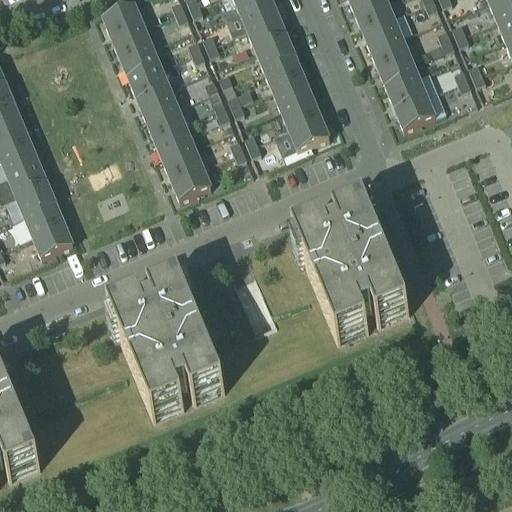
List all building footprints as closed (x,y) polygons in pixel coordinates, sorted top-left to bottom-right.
[(270,5),(267,0),(230,0),(238,18),(270,5)] [(383,0),(343,0),(352,18),(386,4),(383,0)] [(429,0),(425,0),(420,2),(424,11),(433,8),(429,0)] [(482,0),(486,9),(507,0),(482,0)] [(511,0),(507,0),(486,9),(495,29),(511,21),(511,0)] [(448,1),(439,5),(442,15),(452,11),(448,1)] [(195,3),(186,7),(189,16),(199,12),(195,3)] [(386,4),(352,18),(360,38),(394,24),(386,4)] [(278,25),(270,5),(238,18),(247,38),(278,25)] [(433,8),(424,11),(428,21),(437,17),(433,8)] [(171,13),(175,22),(184,18),(180,9),(171,13)] [(202,21),(199,12),(189,16),(193,25),(202,21)] [(103,27),(112,48),(143,34),(135,14),(103,27)] [(188,27),(184,18),(175,22),(179,31),(188,27)] [(511,21),(495,29),(503,49),(511,45),(511,21)] [(394,24),(360,38),(368,58),(402,44),(394,24)] [(286,45),(278,25),(247,38),(255,58),(286,45)] [(460,32),(451,36),(455,45),(464,41),(460,32)] [(151,55),(143,34),(112,48),(120,68),(151,55)] [(446,38),(437,42),(441,51),(450,47),(446,38)] [(464,41),(455,45),(459,55),(468,51),(464,41)] [(211,43),(202,46),(206,56),(215,52),(211,43)] [(402,44),(368,58),(377,78),(411,64),(402,44)] [(295,65),(286,45),(255,58),(263,79),(295,65)] [(511,45),(503,49),(511,69),(511,68),(511,45)] [(450,47),(441,51),(445,61),(454,57),(450,47)] [(188,53),(192,62),(201,58),(197,49),(188,53)] [(219,61),(215,52),(206,56),(210,65),(219,61)] [(160,75),(151,55),(120,68),(129,88),(160,75)] [(205,67),(201,58),(192,62),(195,71),(205,67)] [(411,64),(377,78),(385,98),(419,84),(411,64)] [(303,86),(295,65),(263,79),(272,99),(303,86)] [(477,72),(468,76),(472,85),(481,81),(477,72)] [(168,95),(160,75),(129,88),(137,108),(168,95)] [(463,78),(453,82),(457,91),(467,87),(463,78)] [(481,81),(472,85),(476,94),(485,91),(481,81)] [(228,82),(219,86),(223,96),(232,92),(228,82)] [(419,84),(385,98),(393,118),(427,104),(419,84)] [(312,106),(303,86),(272,99),(280,119),(312,106)] [(467,87),(457,91),(461,100),(470,97),(467,87)] [(208,102),(217,98),(213,88),(204,92),(208,102)] [(0,118),(14,113),(6,93),(0,95),(0,118)] [(177,115),(168,95),(137,108),(145,128),(177,115)] [(236,102),(227,106),(231,116),(240,112),(236,102)] [(427,104),(393,118),(402,140),(436,126),(427,104)] [(320,126),(312,106),(280,119),(289,139),(320,126)] [(213,112),(217,122),(226,118),(222,108),(213,112)] [(511,109),(503,113),(507,123),(511,120),(511,109)] [(244,121),(240,112),(231,116),(235,125),(244,121)] [(0,142),(22,133),(14,113),(0,118),(0,142)] [(185,135),(177,115),(145,128),(154,148),(185,135)] [(230,127),(226,118),(217,122),(220,131),(230,127)] [(329,146),(320,126),(289,139),(297,159),(329,146)] [(0,165),(31,153),(22,133),(0,142),(0,165)] [(194,155),(185,135),(154,148),(162,169),(194,155)] [(253,142),(244,146),(248,155),(257,152),(253,142)] [(229,152),(233,161),(242,158),(238,148),(229,152)] [(261,161),(257,152),(248,155),(252,165),(261,161)] [(39,173),(31,153),(0,165),(0,168),(8,186),(39,173)] [(202,176),(194,155),(162,169),(171,189),(202,176)] [(246,167),(242,158),(233,161),(237,171),(246,167)] [(16,206),(47,193),(39,173),(8,186),(16,206)] [(211,196),(202,176),(171,189),(179,209),(211,196)] [(24,226),(56,213),(47,193),(16,206),(24,226)] [(64,233),(56,213),(24,226),(33,246),(64,233)] [(0,507),(411,336),(414,334),(411,326),(364,215),(334,228),(339,239),(328,243),(324,232),(293,245),(316,298),(269,317),(276,334),(256,343),(249,326),(202,345),(180,292),(150,305),(154,316),(144,320),(139,309),(109,322),(131,375),(18,422),(0,379),(0,507)] [(73,253),(64,233),(33,246),(41,266),(73,253)]
